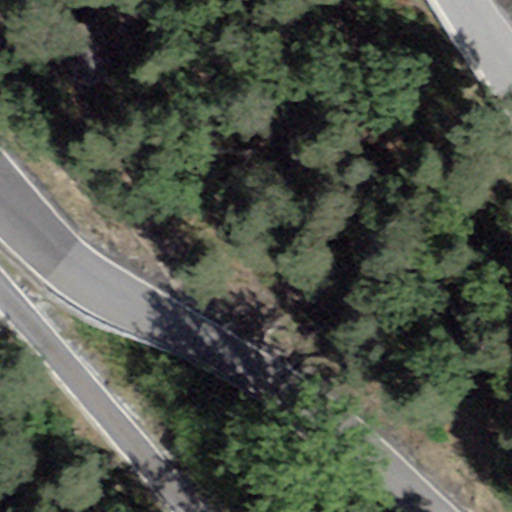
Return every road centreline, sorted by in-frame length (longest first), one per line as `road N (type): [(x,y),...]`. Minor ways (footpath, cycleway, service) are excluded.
road 1 (tertiary): [(0,197),(82,281),(300,404),(437,511)]
road 2 (tertiary): [(190,511),(0,293)]
